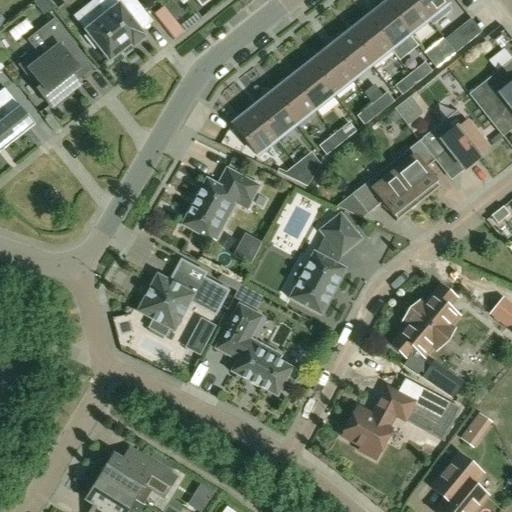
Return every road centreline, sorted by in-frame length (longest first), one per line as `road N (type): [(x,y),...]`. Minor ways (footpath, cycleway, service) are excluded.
road 1 (residential): [(285,459),(379,287),(511,180)]
road 2 (tertiary): [(77,267),(200,74),(289,0)]
road 3 (residential): [(285,459),(104,365)]
road 4 (residential): [(25,511),(90,407),(104,365)]
